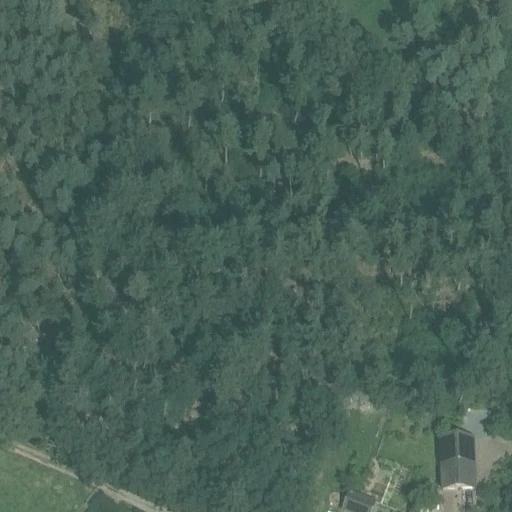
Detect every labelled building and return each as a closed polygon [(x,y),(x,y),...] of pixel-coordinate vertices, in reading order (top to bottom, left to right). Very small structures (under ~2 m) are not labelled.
[(204,262),(205,237),(109,232),(107,256),(121,257),(121,258),(204,262)] [(292,244),(292,258),(304,258),(304,244),(292,244)] [(314,390),(332,419),(358,402),(335,367),(302,388),(306,395),(314,390)] [(442,491),(444,491),(475,490),(472,441),(440,442),(442,491)] [(373,511),(375,507),(349,498),(344,511),(373,511)]
